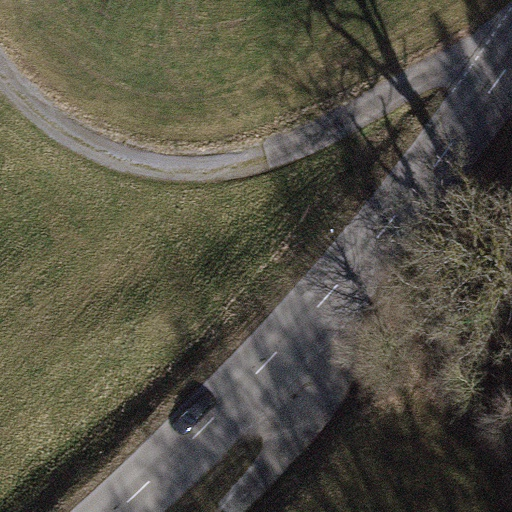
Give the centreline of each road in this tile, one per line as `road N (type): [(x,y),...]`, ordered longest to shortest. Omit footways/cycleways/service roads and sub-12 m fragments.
road 1 (tertiary): [(137,511),(302,347),(457,166),(511,79)]
road 2 (track): [(511,71),(457,63),(396,83),(300,152),(199,175),(125,167),(48,123),(0,74)]
road 3 (track): [(302,347),(311,393),(302,423),(274,483),(245,511)]
